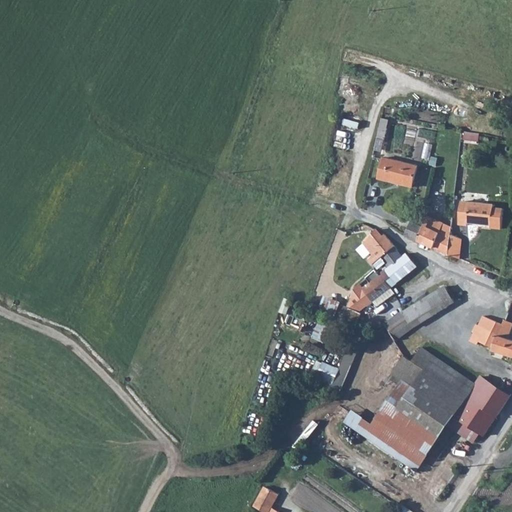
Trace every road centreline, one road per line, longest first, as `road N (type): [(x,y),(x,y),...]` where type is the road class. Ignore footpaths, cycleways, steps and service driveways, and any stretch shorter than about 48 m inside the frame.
road 1 (track): [(346,209),(223,177),(289,0)]
road 2 (track): [(144,511),(157,482),(174,471),(251,465),(316,413),(354,397)]
road 3 (track): [(174,471),(172,448),(63,335),(0,311)]
road 4 (unclassified): [(511,294),(434,262),(346,209)]
